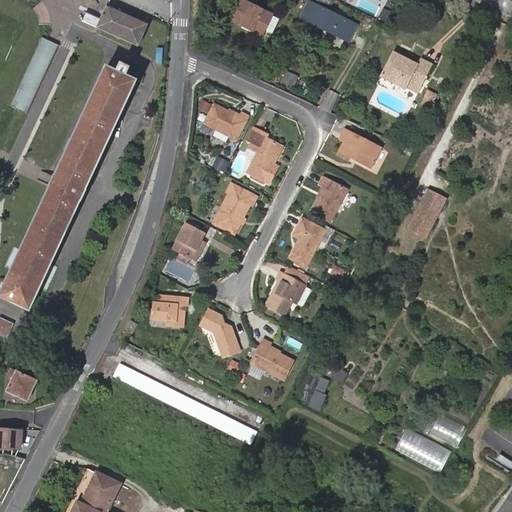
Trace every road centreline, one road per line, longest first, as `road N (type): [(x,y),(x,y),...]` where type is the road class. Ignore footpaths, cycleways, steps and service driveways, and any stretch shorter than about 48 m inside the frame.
road 1 (residential): [(179,59),(153,221),(13,511)]
road 2 (residential): [(238,293),(315,143),(315,128),(179,59)]
road 3 (track): [(510,7),(391,246)]
road 4 (unknown): [(111,201),(157,71),(139,53),(73,26)]
road 5 (unknown): [(0,180),(73,26)]
road 6 (unknown): [(111,201),(84,226),(42,306),(0,306)]
